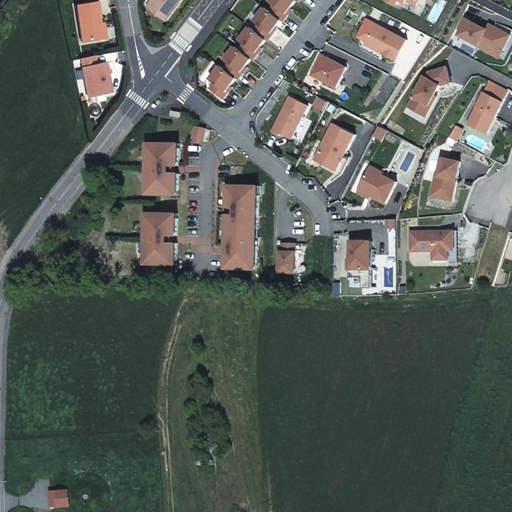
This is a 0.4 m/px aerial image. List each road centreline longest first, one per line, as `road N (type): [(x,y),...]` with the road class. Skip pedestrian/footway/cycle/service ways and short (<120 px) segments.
road 1 (tertiary): [(0,303),(17,253),(158,74)]
road 2 (residential): [(225,127),(329,0)]
road 3 (residential): [(225,127),(317,205),(322,227)]
